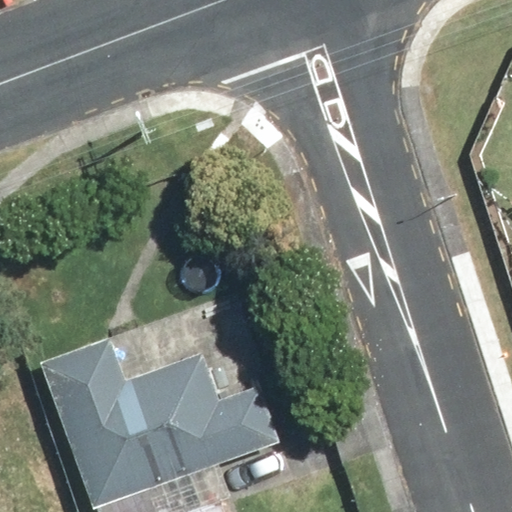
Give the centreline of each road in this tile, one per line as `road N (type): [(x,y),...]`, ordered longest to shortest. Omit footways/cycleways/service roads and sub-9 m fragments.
road 1 (residential): [(303,0),(471,511)]
road 2 (residential): [(0,81),(216,0)]
